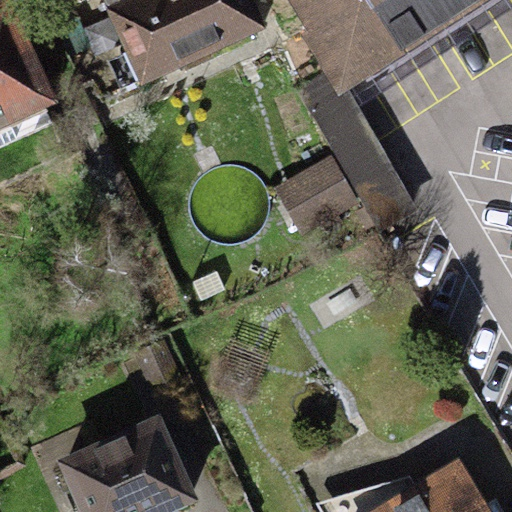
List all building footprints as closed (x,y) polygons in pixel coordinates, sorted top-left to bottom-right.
[(100,0),(138,92),(266,32),(251,0),(100,0)] [(285,0),(337,98),(488,0),(285,0)] [(0,7),(0,132),(59,107),(14,2),(0,7)] [(329,67),(294,88),(380,231),(415,210),(329,67)] [(358,203),(330,155),(272,189),(301,237),(358,203)] [(158,418),(57,463),(78,511),(178,511),(196,504),(158,418)] [(489,511),(459,461),(371,511),(489,511)]
